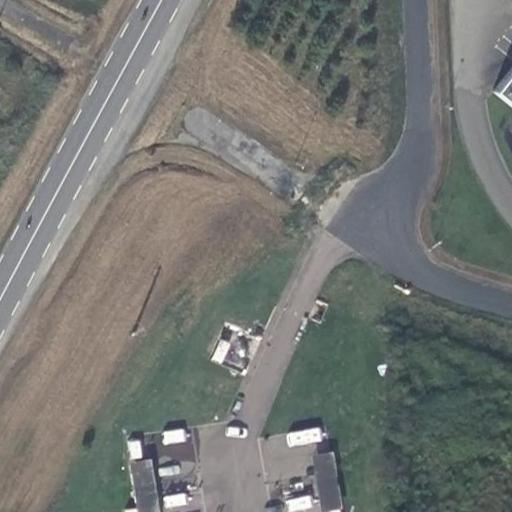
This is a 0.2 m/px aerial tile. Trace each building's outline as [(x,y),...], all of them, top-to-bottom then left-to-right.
[(511,63),(490,91),(511,108),(511,63)] [(162,459),(190,460),(191,430),(163,429),(162,459)] [(330,455),(313,458),(314,467),(332,464),(330,455)] [(148,462),(130,464),(131,473),(149,471),(148,462)] [(332,464),(314,467),(318,495),(319,495),(336,492),(332,464)] [(149,471),(131,473),(135,501),(153,498),(149,471)] [(336,492),(319,495),(320,504),(338,501),(336,492)] [(153,498),(135,501),(137,510),(155,507),(153,498)]
